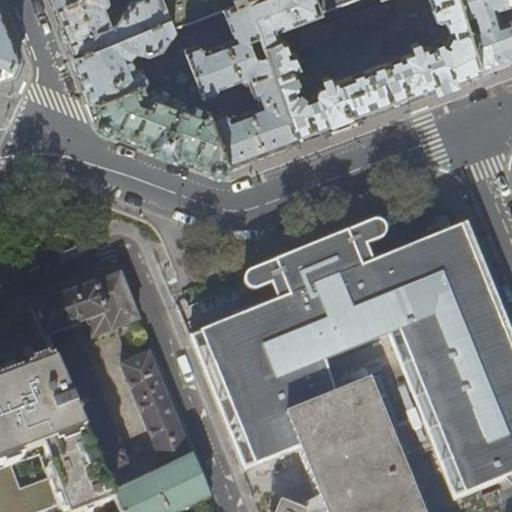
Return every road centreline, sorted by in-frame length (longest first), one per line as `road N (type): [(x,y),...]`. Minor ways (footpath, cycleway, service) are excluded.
road 1 (residential): [(460,132),(243,211),(59,151)]
road 2 (residential): [(0,300),(126,252),(232,511)]
road 3 (residential): [(59,151),(55,100),(15,0)]
road 4 (residential): [(460,132),(511,259)]
